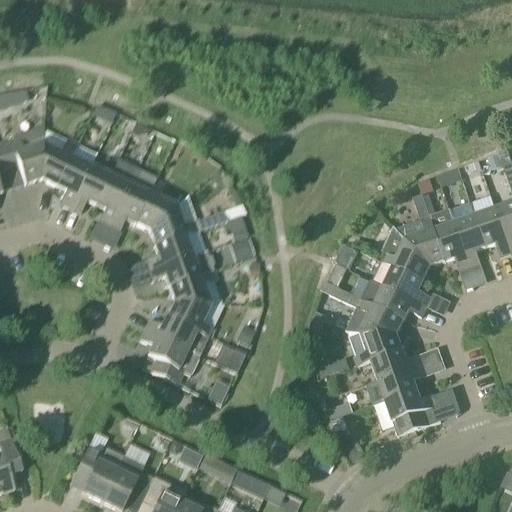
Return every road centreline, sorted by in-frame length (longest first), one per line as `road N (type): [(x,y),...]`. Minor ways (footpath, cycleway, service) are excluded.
road 1 (residential): [(357,496),(193,423),(181,405),(97,361)]
road 2 (residential): [(0,247),(46,237),(110,266),(124,304),(97,361)]
road 3 (residential): [(511,295),(486,303),(460,325),(453,347),(480,441)]
road 4 (residential): [(357,496),(409,457),(480,441)]
